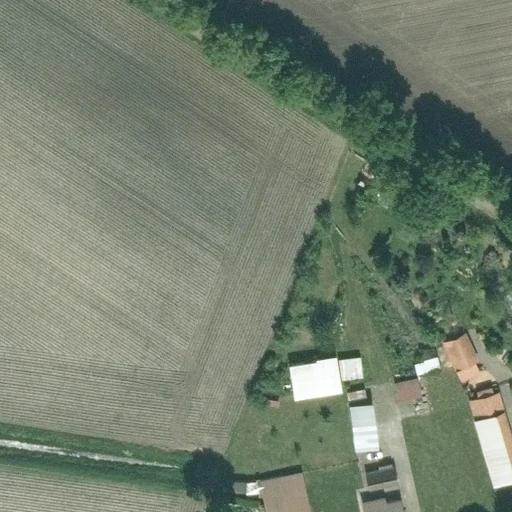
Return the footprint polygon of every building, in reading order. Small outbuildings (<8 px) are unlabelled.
[(469,332),(445,341),(462,383),(486,374),(469,332)] [(296,360),(302,395),(351,386),(345,352),(296,360)] [(421,370),(443,366),(441,357),(419,361),(421,370)] [(422,377),(401,381),(405,398),(426,394),(422,377)] [(382,400),(359,403),(365,446),(389,442),(382,400)] [(511,409),(483,418),(503,482),(511,479),(511,409)] [(402,463),(370,471),(374,487),(406,480),(402,463)] [(315,511),(310,473),(265,480),(269,511),(315,511)] [(389,511),(413,511),(410,498),(388,504),(389,511)]
